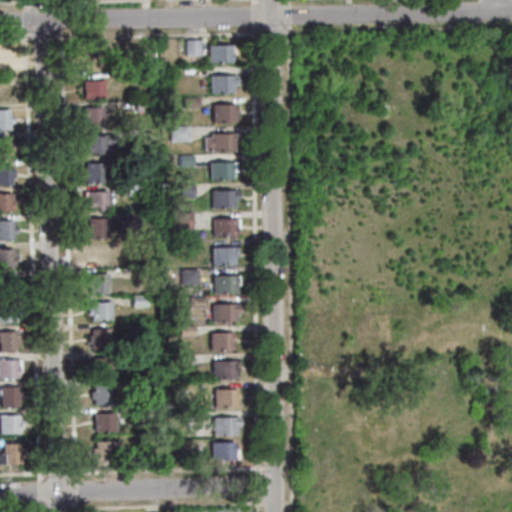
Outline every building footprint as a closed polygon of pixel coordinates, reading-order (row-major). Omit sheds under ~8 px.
[(199,55),(185,55),(184,40),(198,40),(199,55)] [(206,46),(230,45),(231,64),(207,64),(206,46)] [(0,69),(0,50),(6,50),(6,58),(8,58),(8,63),(6,64),(7,69),(0,69)] [(208,76),(236,76),(236,86),(232,86),(232,94),(208,94),(208,76)] [(82,99),(82,81),(102,81),(102,99),(82,99)] [(6,101),(0,101),(0,84),(6,84),(6,90),(9,89),(10,96),(6,96),(6,101)] [(181,98),(196,97),(196,108),(181,108),(181,98)] [(148,111),(135,111),(135,102),(148,102),(148,111)] [(210,105),(234,105),(234,123),(210,124),(210,105)] [(83,128),(82,108),(100,108),(101,128),(83,128)] [(8,129),(0,129),(0,110),(8,110),(8,117),(11,117),(11,123),(8,123),(8,129)] [(186,126),(187,141),(169,142),(168,127),(186,126)] [(208,134),(236,134),(236,143),(233,143),(233,152),(209,153),(209,150),(201,151),(201,138),(209,138),(208,134)] [(113,137),(113,144),(104,145),(104,153),(85,154),(84,138),(113,137)] [(0,156),(0,139),(8,139),(8,144),(11,144),(11,151),(9,151),(9,156),(0,156)] [(191,155),(191,165),(177,165),(177,156),(191,155)] [(206,163),(234,162),(235,172),(230,172),(231,181),(206,181),(206,163)] [(102,182),(84,183),(84,177),(82,177),(81,170),(84,170),(83,164),(101,163),(102,182)] [(9,185),(0,185),(0,166),(9,166),(9,172),(12,172),(12,179),(9,179),(9,185)] [(191,184),(192,198),(178,198),(178,185),(191,184)] [(140,195),(126,195),(126,186),(139,185),(140,195)] [(208,191),(236,190),(236,201),(232,201),(233,209),(209,209),(208,191)] [(85,192),(104,191),(105,209),(86,210),(86,204),(82,204),(82,197),(85,197),(85,192)] [(0,211),(0,194),(10,194),(11,211),(0,211)] [(139,222),(126,222),(125,212),(139,212),(139,222)] [(176,230),(176,213),(189,212),(190,230),(176,230)] [(85,219),(104,218),(104,238),(86,239),(85,219)] [(211,219),(235,219),(235,238),(211,238),(211,219)] [(11,240),(0,240),(0,221),(11,221),(11,227),(14,227),(14,234),(11,234),(11,240)] [(109,246),(88,246),(88,265),(109,265),(109,246)] [(209,248),(236,248),(236,257),(233,257),(233,266),(209,267),(209,248)] [(0,267),(0,250),(12,250),(12,255),(14,255),(14,262),(12,262),(12,267),(0,267)] [(195,284),(183,284),(183,270),(195,269),(195,284)] [(87,275),(105,274),(106,294),(87,294),(87,275)] [(0,275),(11,275),(11,284),(14,283),(14,289),(12,290),(12,295),(0,295),(0,275)] [(210,276),(234,276),(235,294),(211,294),(210,276)] [(130,296),(145,296),(145,307),(131,307),(130,296)] [(187,297),(204,297),(204,307),(187,308),(187,297)] [(108,301),(109,321),(89,322),(89,315),(85,315),(85,308),(89,308),(89,302),(108,301)] [(210,304),(234,304),(234,323),(210,323),(210,304)] [(0,305),(13,305),(13,310),(16,310),(16,317),(13,317),(14,323),(0,323),(0,305)] [(192,326),(192,336),(178,337),(178,326),(192,326)] [(90,330),(107,330),(107,349),(90,350),(90,344),(87,344),(87,337),(90,337),(90,330)] [(0,352),(0,331),(15,331),(15,339),(17,339),(17,345),(15,345),(15,352),(0,352)] [(207,333),(231,333),(232,351),(208,351),(207,333)] [(191,364),(175,365),(175,355),(190,355),(191,364)] [(111,376),(91,376),(90,359),(111,358),(111,376)] [(0,359),(16,359),(16,361),(18,360),(18,372),(16,372),(16,376),(0,376),(0,359)] [(209,361),(233,361),(234,379),(210,379),(209,361)] [(144,380),(144,389),(128,389),(128,380),(144,380)] [(109,405),(91,405),(90,398),(88,398),(88,393),(90,393),(90,386),(109,385),(109,405)] [(0,386),(16,386),(16,394),(19,394),(19,400),(16,400),(16,405),(0,405),(0,386)] [(212,389),(236,389),(236,407),(212,408),(212,389)] [(133,407),(149,407),(150,418),(134,418),(133,407)] [(200,421),(186,422),(186,412),(200,411),(200,421)] [(17,432),(0,432),(0,414),(2,414),(2,415),(17,415),(17,421),(19,421),(20,428),(17,428),(17,432)] [(92,414),(112,414),(113,432),(92,432),(92,414)] [(211,418),(237,417),(238,428),(235,428),(235,436),(211,436),(211,418)] [(93,443),(110,442),(111,462),(94,462),(93,443)] [(209,442),(233,442),(233,461),(209,461),(209,442)] [(0,464),(0,445),(17,444),(17,451),(20,451),(20,457),(18,457),(18,464),(0,464)]
